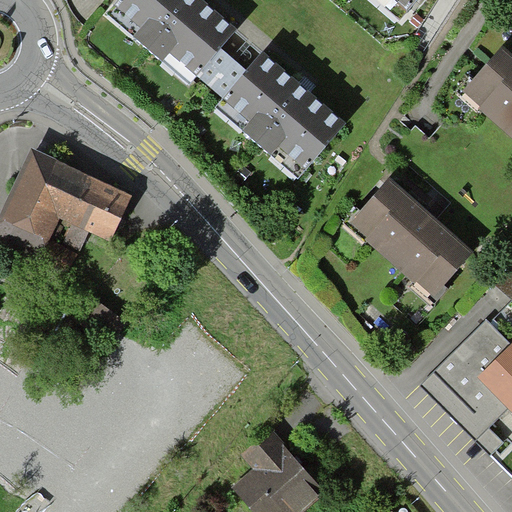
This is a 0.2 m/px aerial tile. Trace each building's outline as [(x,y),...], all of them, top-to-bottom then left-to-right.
[(116,0),(99,21),(181,90),(230,32),(192,0),(116,0)] [(401,17),(415,0),(360,0),(376,13),(385,3),(401,17)] [(511,142),(511,66),(497,55),(460,98),(511,142)] [(292,183),(341,124),(303,92),(260,56),(210,114),(292,183)] [(106,249),(128,199),(25,154),(0,211),(0,231),(41,250),(52,226),(106,249)] [(432,298),(468,256),(426,220),(385,185),(348,228),(432,298)] [(511,270),(498,287),(511,300),(511,270)] [(109,349),(126,326),(95,303),(77,326),(109,349)] [(511,349),(484,321),(417,388),(473,445),(503,415),(511,424),(511,349)] [(309,511),(320,504),(269,434),(238,456),(248,471),(228,486),(246,511),(309,511)]
